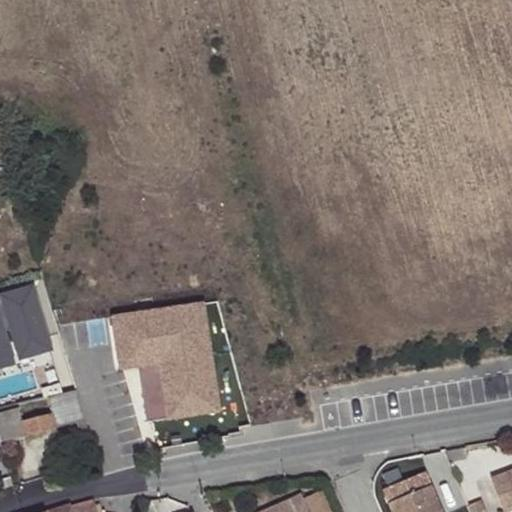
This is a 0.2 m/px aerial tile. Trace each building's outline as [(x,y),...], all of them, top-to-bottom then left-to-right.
[(222,414),(204,298),(107,313),(116,370),(136,367),(145,426),(222,414)] [(85,419),(76,389),(47,398),(51,413),(21,421),(17,407),(0,412),(0,442),(0,443),(85,419)] [(511,470),(488,480),(500,511),(507,511),(511,510),(511,470)] [(440,511),(429,487),(387,504),(390,511),(440,511)] [(330,511),(321,491),(302,499),(307,511),(330,511)] [(307,511),(302,499),(300,495),(261,511),(307,511)] [(51,511),(95,511),(91,500),(51,511)]
